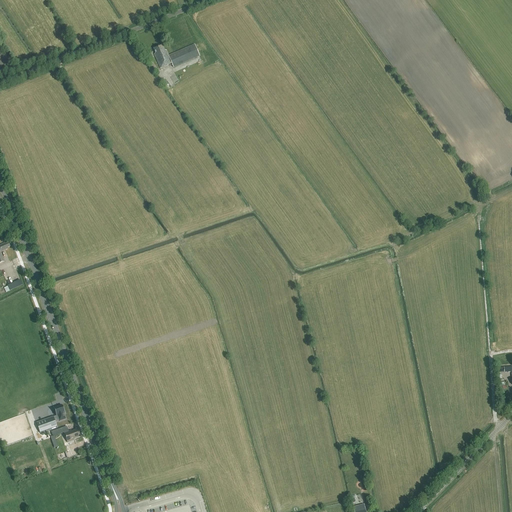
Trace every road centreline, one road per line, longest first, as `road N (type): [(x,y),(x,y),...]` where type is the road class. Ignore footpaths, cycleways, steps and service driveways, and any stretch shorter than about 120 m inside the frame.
road 1 (secondary): [(107,474),(0,185)]
road 2 (unclassified): [(0,84),(212,0)]
road 3 (tertiary): [(417,511),(511,415)]
